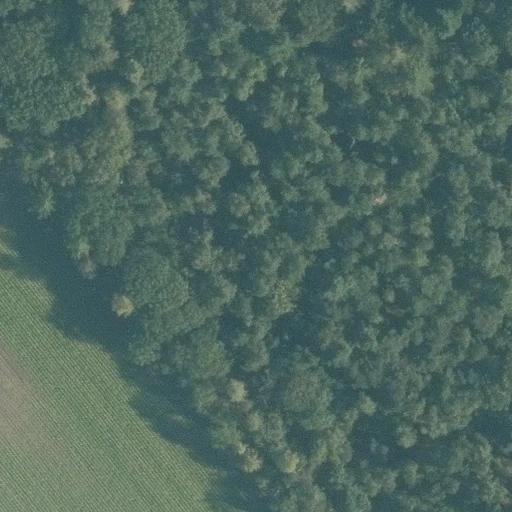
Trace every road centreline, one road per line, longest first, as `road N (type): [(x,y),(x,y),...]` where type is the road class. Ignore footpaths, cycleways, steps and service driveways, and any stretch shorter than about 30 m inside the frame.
road 1 (track): [(511,441),(180,348),(1,113)]
road 2 (track): [(180,348),(312,511)]
road 3 (track): [(115,0),(90,76),(0,113)]
